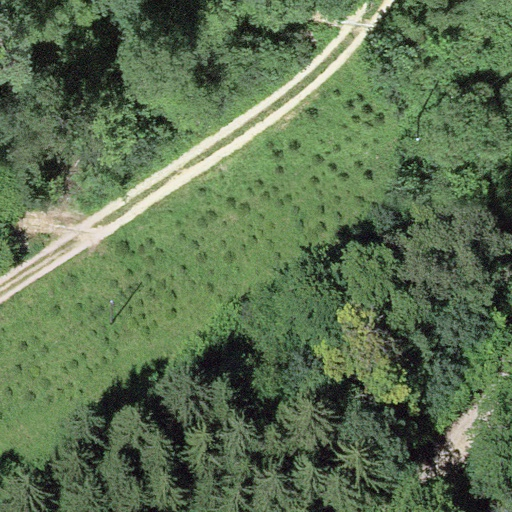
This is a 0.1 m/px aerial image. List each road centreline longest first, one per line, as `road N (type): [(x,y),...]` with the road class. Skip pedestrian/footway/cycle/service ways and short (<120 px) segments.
road 1 (track): [(382,0),(332,65),(68,252),(0,321)]
road 2 (track): [(511,381),(415,511)]
